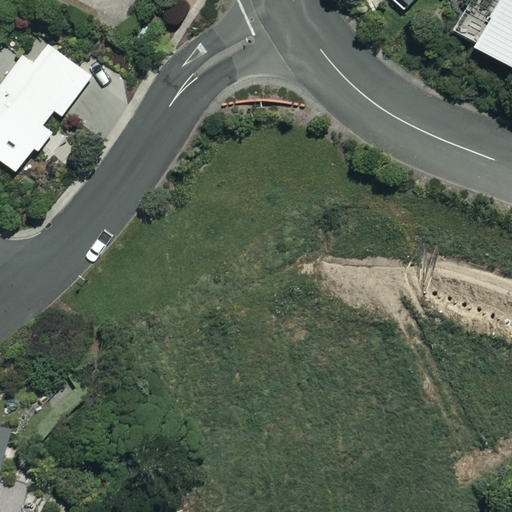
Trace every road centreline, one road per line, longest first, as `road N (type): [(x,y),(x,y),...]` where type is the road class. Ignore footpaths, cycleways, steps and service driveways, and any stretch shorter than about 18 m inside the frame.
road 1 (residential): [(20,294),(74,239),(182,87),(218,56),(298,15)]
road 2 (residential): [(511,166),(377,105),(347,80),(298,15)]
